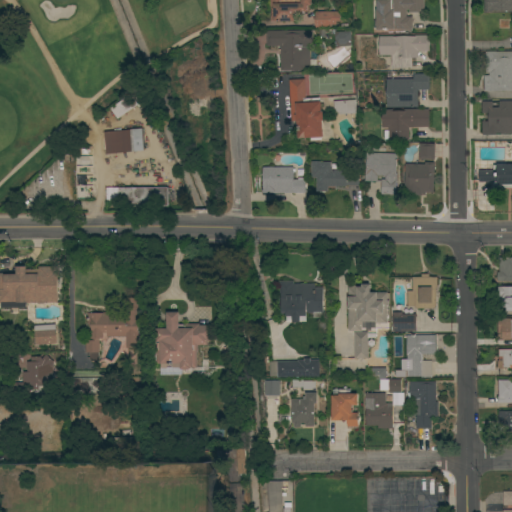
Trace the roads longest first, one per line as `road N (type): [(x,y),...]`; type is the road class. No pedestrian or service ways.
road 1 (residential): [(471,511),(469,254),(459,217),(455,0)]
road 2 (tertiary): [(0,231),(511,234)]
road 3 (residential): [(511,458),(259,462)]
road 4 (residential): [(242,232),(230,0)]
